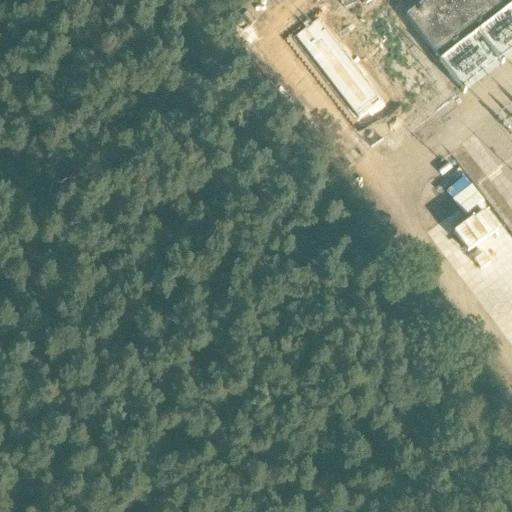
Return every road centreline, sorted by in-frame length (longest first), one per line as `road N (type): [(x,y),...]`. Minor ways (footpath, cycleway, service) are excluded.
road 1 (track): [(156,0),(211,24),(410,295),(23,499)]
road 2 (track): [(116,0),(0,151)]
